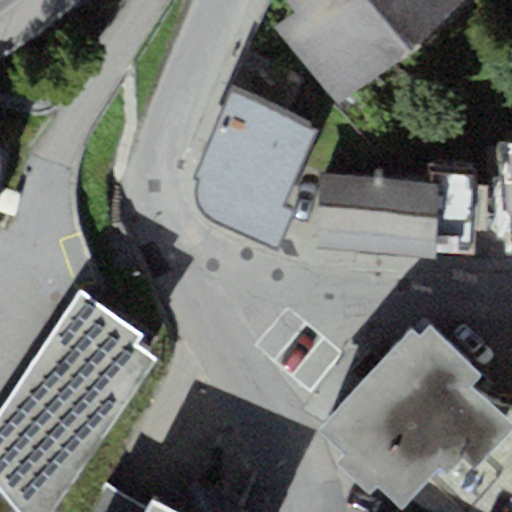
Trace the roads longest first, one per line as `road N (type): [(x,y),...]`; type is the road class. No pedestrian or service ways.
road 1 (residential): [(153,253),(319,292),(511,296)]
road 2 (residential): [(137,0),(67,117),(0,304)]
road 3 (residential): [(303,511),(278,423),(153,253)]
road 4 (residential): [(153,253),(137,208),(140,162),(213,0)]
